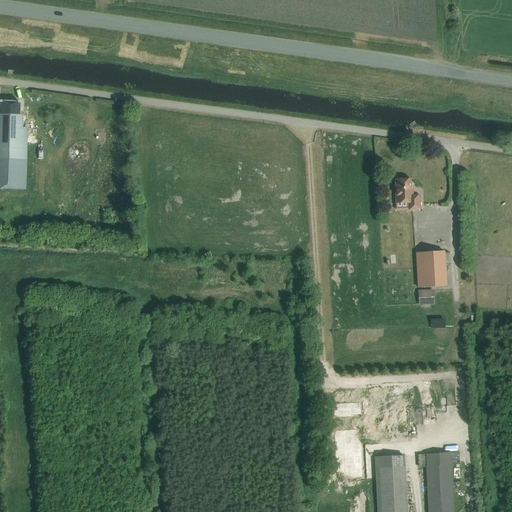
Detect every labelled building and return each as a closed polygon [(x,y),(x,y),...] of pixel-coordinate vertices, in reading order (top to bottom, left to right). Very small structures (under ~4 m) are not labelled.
[(0,187),(25,188),(27,128),(22,128),(22,116),(19,114),(20,103),(0,102),(0,187)] [(406,203),(406,210),(419,209),(419,197),(412,197),(412,193),(410,193),(410,180),(394,180),(395,204),(406,203)] [(445,252),(416,254),(417,288),(447,287),(445,252)] [(419,305),(435,304),(434,289),(418,290),(419,305)] [(372,408),(458,404),(457,379),(371,382),(372,408)] [(366,455),(365,437),(332,438),(332,456),(345,456),(346,472),(360,471),(359,455),(366,455)] [(454,511),(452,464),(460,464),(459,453),(419,455),(419,467),(427,467),(429,511),(454,511)] [(407,511),(405,456),(375,458),(377,511),(407,511)]
